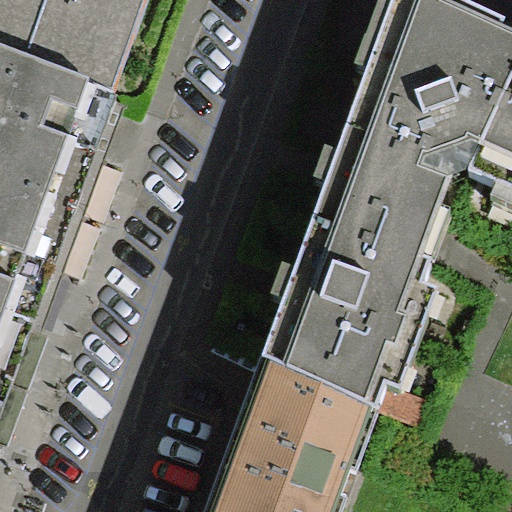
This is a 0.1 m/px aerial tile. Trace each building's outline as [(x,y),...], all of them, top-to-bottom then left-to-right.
[(153,0),(0,0),(0,58),(118,102),(153,0)] [(477,169),(511,91),(511,40),(504,37),(509,30),(442,0),(384,0),(357,74),(370,79),(339,164),(442,210),(449,187),(439,185),(446,166),(438,163),(429,144),(454,133),(462,153),(458,161),(477,169)] [(118,102),(0,58),(0,319),(33,332),(118,102)] [(511,197),(511,91),(477,169),(472,180),(511,197)] [(421,263),(442,210),(339,164),(329,194),(318,224),(421,263)] [(434,267),(421,263),(318,224),(297,279),(286,310),(265,365),(379,417),(434,267)] [(0,424),(33,332),(0,319),(0,424)] [(344,511),(360,469),(379,417),(265,365),(211,511),(344,511)]
